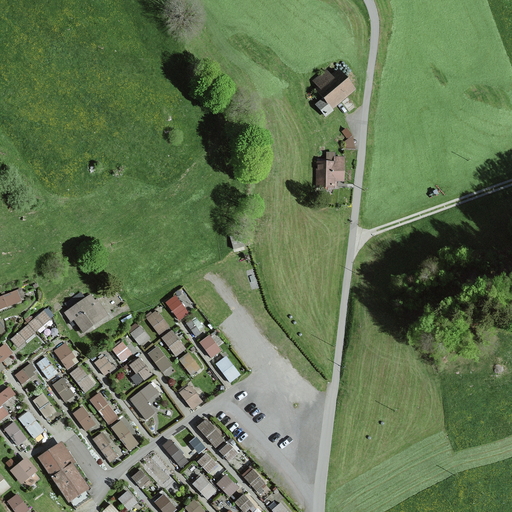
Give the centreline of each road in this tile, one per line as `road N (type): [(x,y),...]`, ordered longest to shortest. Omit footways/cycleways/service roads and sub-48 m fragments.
road 1 (unclassified): [(367,0),(375,22),(319,511)]
road 2 (track): [(352,238),(511,183)]
